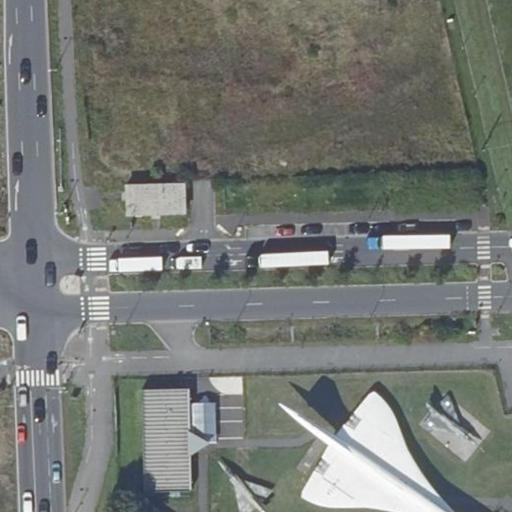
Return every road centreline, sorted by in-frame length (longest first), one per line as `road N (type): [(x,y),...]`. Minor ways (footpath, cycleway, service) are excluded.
road 1 (secondary): [(511,247),(35,262)]
road 2 (secondary): [(38,309),(511,297)]
road 3 (trunk): [(35,262),(27,0)]
road 4 (primary): [(51,511),(38,309)]
